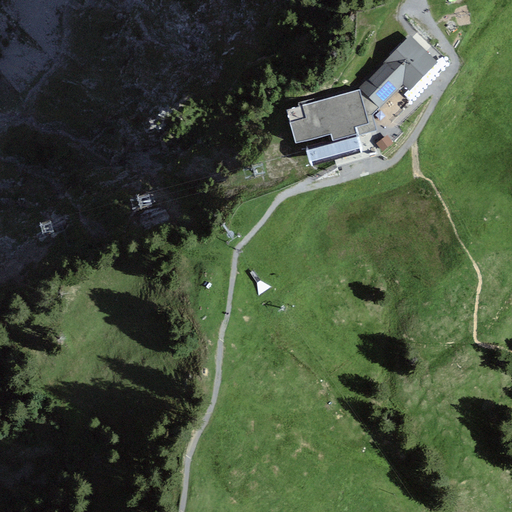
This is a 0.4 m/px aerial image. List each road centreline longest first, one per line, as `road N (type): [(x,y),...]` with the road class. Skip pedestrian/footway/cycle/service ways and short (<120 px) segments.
road 1 (track): [(304,186),(281,195),(235,249),(213,404),(189,452),(182,511)]
road 2 (track): [(450,72),(391,163),(304,186)]
